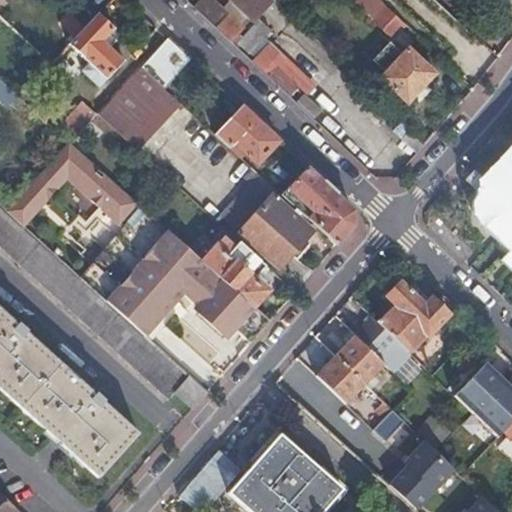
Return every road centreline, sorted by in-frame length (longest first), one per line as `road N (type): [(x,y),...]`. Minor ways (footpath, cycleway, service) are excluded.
road 1 (residential): [(390,223),(197,443),(155,511)]
road 2 (residential): [(390,223),(150,0)]
road 3 (residential): [(511,79),(390,223)]
road 4 (residential): [(390,223),(511,337)]
